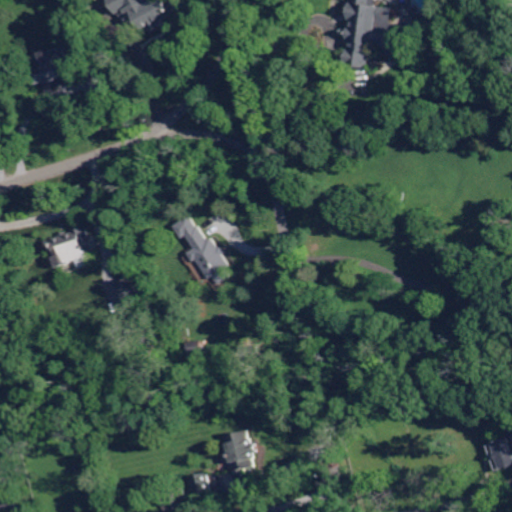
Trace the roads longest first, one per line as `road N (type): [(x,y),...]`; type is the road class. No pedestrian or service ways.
road 1 (residential): [(348,511),(268,163),(240,0)]
road 2 (residential): [(245,29),(193,100),(157,131),(223,138),(268,163)]
road 3 (residential): [(0,187),(157,131)]
